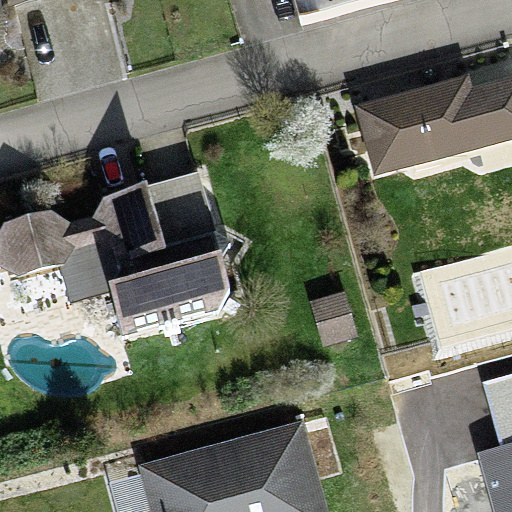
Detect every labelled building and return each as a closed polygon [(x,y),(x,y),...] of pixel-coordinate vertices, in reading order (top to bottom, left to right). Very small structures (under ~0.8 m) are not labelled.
[(0,0),(4,15),(65,0),(0,0)] [(465,157),(511,145),(511,90),(453,105),(465,157)] [(386,120),(369,161),(398,173),(415,132),(386,120)] [(190,190),(93,214),(106,264),(202,240),(190,190)] [(50,229),(0,238),(0,278),(58,267),(50,229)] [(212,275),(103,301),(111,334),(220,309),(212,275)] [(327,511),(302,420),(136,466),(139,475),(108,483),(115,511),(327,511)] [(511,511),(511,445),(482,454),(497,511),(511,511)]
